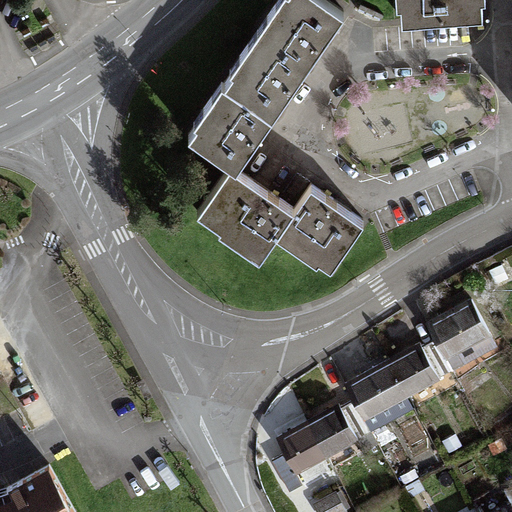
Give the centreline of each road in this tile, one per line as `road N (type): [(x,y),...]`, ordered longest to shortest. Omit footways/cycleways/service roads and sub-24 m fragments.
road 1 (residential): [(182,382),(288,342),(511,215)]
road 2 (residential): [(94,418),(23,267),(39,230),(82,189)]
road 3 (residential): [(82,189),(182,382)]
road 4 (residential): [(201,419),(136,449),(94,418)]
